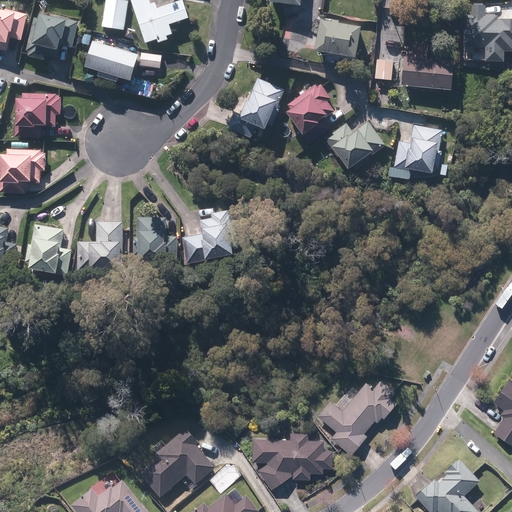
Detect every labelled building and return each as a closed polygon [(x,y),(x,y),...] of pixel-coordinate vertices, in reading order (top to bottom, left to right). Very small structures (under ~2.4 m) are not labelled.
[(128,2),(115,0),(106,0),(103,27),(123,31),(128,2)] [(148,0),(131,0),(146,44),(158,40),(158,43),(167,40),(166,37),(172,35),(169,25),(188,19),(182,1),(157,10),(155,4),(151,5),(148,0)] [(464,16),(463,47),(485,48),(485,61),(502,62),(503,52),(511,52),(511,20),(496,20),(497,17),(485,17),(485,7),(472,6),(472,16),(464,16)] [(0,50),(7,52),(10,38),(21,41),(28,16),(5,10),(5,12),(0,10),(0,50)] [(35,18),(27,51),(30,51),(29,56),(44,60),(45,56),(57,59),(60,45),(72,48),(78,23),(56,17),(56,19),(40,15),(39,19),(35,18)] [(321,22),(315,51),(354,59),(360,29),(321,22)] [(93,43),(86,67),(129,80),(137,57),(93,43)] [(162,55),(141,53),(140,66),(160,68),(162,55)] [(404,58),(401,86),(450,91),(453,63),(404,58)] [(393,63),(377,61),(375,79),(391,81),(393,63)] [(285,90),(258,79),(248,102),(247,101),(241,115),(234,112),(227,128),(250,138),(255,126),(264,130),(274,108),(277,109),(285,90)] [(286,113),(308,145),(330,129),(323,120),(334,111),(327,102),(330,100),(320,86),(317,88),(316,86),(288,106),(291,110),(286,113)] [(16,99),(15,137),(41,138),(41,126),(55,127),(56,114),(60,115),(60,98),(56,98),(56,95),(23,94),(23,100),(16,99)] [(325,140),(348,170),(372,152),(374,154),(385,145),(368,122),(353,133),(346,124),(325,140)] [(399,142),(395,168),(431,175),(433,167),(437,168),(440,151),(439,151),(443,131),(414,126),(410,145),(399,142)] [(1,155),(0,182),(0,193),(25,194),(26,182),(39,183),(40,171),(44,171),(45,155),(40,155),(40,151),(8,150),(7,155),(1,155)] [(182,239),(187,264),(233,255),(232,250),(238,249),(232,215),(229,216),(228,211),(212,214),(213,218),(200,221),(203,234),(182,239)] [(138,256),(138,262),(177,264),(178,238),(166,237),(166,218),(137,217),(136,238),(135,238),(134,255),(138,256)] [(78,242),(77,271),(121,272),(121,250),(122,250),(123,222),(97,222),(97,242),(78,242)] [(30,263),(29,269),(67,276),(72,250),(60,248),(64,231),(36,226),(32,247),(30,246),(27,263),(30,263)] [(0,267),(13,270),(18,245),(6,243),(9,229),(0,227),(0,267)] [(494,433),(511,444),(511,383),(508,381),(493,403),(504,410),(501,414),(506,417),(494,433)] [(331,403),(319,418),(337,433),(331,439),(351,455),(366,437),(363,434),(374,421),(377,423),(381,417),(383,419),(396,404),(390,399),(394,394),(380,382),(373,390),(366,383),(342,412),(331,403)] [(140,475),(160,499),(187,477),(195,486),(215,470),(195,447),(197,446),(186,432),(156,457),(158,460),(140,475)] [(291,441),(253,440),(252,462),(267,463),(267,465),(259,471),(272,490),(292,476),(291,473),(293,473),(293,479),(310,480),(310,474),(323,474),(323,469),(332,469),(332,452),(324,452),(324,441),(307,441),(307,435),(291,434),(291,441)] [(479,483),(459,462),(445,475),(447,477),(442,481),(443,482),(439,486),(434,481),(416,499),(427,511),(476,511),(463,498),(479,483)] [(233,467),(226,466),(208,480),(220,494),(241,477),(233,467)] [(145,511),(123,483),(112,491),(111,489),(98,500),(92,492),(72,507),(75,511),(145,511)] [(257,511),(247,499),(235,508),(226,496),(208,510),(204,506),(196,511),(257,511)]
